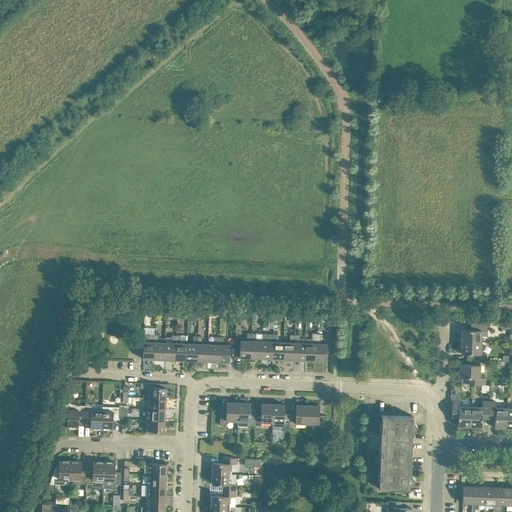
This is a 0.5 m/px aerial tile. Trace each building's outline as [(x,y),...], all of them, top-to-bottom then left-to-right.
[(252,314),(252,309),(236,308),(236,320),(242,320),(242,314),(252,314)] [(188,309),(187,320),(198,321),(198,309),(188,309)] [(461,329),(461,341),(481,342),(481,336),(487,336),(488,324),(471,323),(471,330),(461,329)] [(251,358),(251,333),(247,333),(247,340),(240,340),(239,357),(251,358)] [(261,358),(262,341),(256,341),(256,333),(251,333),(251,358),(261,358)] [(272,358),(273,334),(262,333),(262,341),(261,358),(272,358)] [(153,359),(154,334),(143,334),(142,358),(153,359)] [(164,359),(165,338),(159,338),(159,334),(154,334),(153,359),(164,359)] [(283,359),(284,342),(277,341),(278,334),(273,334),(272,358),(283,359)] [(294,359),(295,334),(290,334),(290,342),(284,342),(283,359),(294,359)] [(304,360),(305,339),(299,338),(299,335),(295,334),(294,359),(304,360)] [(175,360),(176,335),(171,335),(171,337),(166,337),(165,338),(164,359),(175,360)] [(187,335),(180,335),(176,335),(175,360),(186,360),(186,343),(187,335)] [(315,360),(316,335),(312,335),(312,339),(305,339),(304,360),(315,360)] [(321,335),(316,335),(315,360),(326,360),(327,343),(321,343),(321,335)] [(197,361),(197,336),(193,336),(192,343),(186,343),(186,360),(197,361)] [(207,361),(208,344),(202,344),(202,336),(197,336),(197,361),(207,361)] [(218,361),(219,337),(214,337),(214,344),(208,344),(207,361),(212,361),(212,363),(217,363),(218,361)] [(224,337),(219,337),(218,361),(229,362),(230,345),(223,344),(224,337)] [(481,353),(481,342),(461,341),(461,353),(470,354),(470,360),(486,361),(487,354),(481,353)] [(460,377),(462,377),(469,377),(469,384),(485,385),(486,374),(480,372),(480,365),(460,364),(460,377)] [(148,383),(147,398),(166,398),(166,387),(164,387),(164,384),(148,383)] [(451,394),(451,400),(452,400),(451,417),(458,417),(458,426),(470,426),(471,406),(459,406),(459,400),(457,400),(457,394),(451,394)] [(165,409),(166,398),(147,398),(147,409),(165,409)] [(85,418),(85,406),(79,405),(79,406),(66,402),(66,401),(60,419),(60,420),(61,421),(62,422),(63,422),(64,422),(65,422),(66,422),(66,421),(67,420),(67,428),(79,428),(79,418),(85,418)] [(488,418),(489,401),(482,401),(482,407),(471,406),(470,426),(482,427),(482,418),(488,418)] [(506,428),(507,408),(496,407),(496,401),(489,401),(488,418),(495,418),(494,427),(506,428)] [(237,421),(238,402),(226,402),(226,412),(220,411),(220,424),(226,424),(226,420),(237,421)] [(250,403),(238,402),(237,421),(237,425),(255,425),(255,413),(249,412),(250,403)] [(272,422),(273,404),(261,403),(261,413),(255,413),(255,425),(261,426),(261,422),(272,422)] [(289,427),(290,414),(284,414),(285,404),(273,404),(272,422),(272,427),(283,427),(283,431),(290,431),(290,427),(289,427)] [(307,423),(308,405),(296,404),(295,414),(290,414),(289,427),(290,427),(296,427),(296,423),(307,423)] [(319,405),(308,405),(307,423),(318,424),(318,428),(324,428),(325,415),(319,415),(319,405)] [(101,429),(102,410),(91,410),(91,406),(85,406),(85,418),(90,419),(90,428),(101,429)] [(113,411),(102,410),(101,429),(113,429),(113,419),(119,419),(119,407),(113,407),(113,411)] [(165,420),(165,409),(147,409),(147,419),(165,420)] [(406,476),(408,430),(413,430),(414,430),(415,429),(416,429),(416,428),(416,427),(417,426),(416,425),(416,424),(415,424),(415,423),(414,423),(413,423),(412,423),(412,415),(411,415),(411,416),(381,415),(381,416),(382,416),(379,487),(378,487),(378,488),(409,489),(409,491),(409,483),(411,483),(412,483),(413,483),(414,482),(414,481),(415,481),(415,480),(415,479),(414,478),(414,477),(413,477),(412,476),(406,476)] [(164,431),(165,420),(147,419),(146,430),(164,431)] [(213,463),(212,473),(230,474),(231,464),(237,464),(237,458),(223,457),(223,463),(213,463)] [(69,484),(70,460),(59,460),(58,467),(55,466),(49,484),(69,484)] [(81,461),(70,460),(69,484),(86,485),(86,483),(87,471),(81,470),(81,461)] [(103,480),(104,461),(93,461),(92,471),(87,471),(86,483),(92,484),(92,479),(103,480)] [(115,462),(104,461),(103,480),(114,480),(114,484),(120,485),(121,472),(115,472),(115,462)] [(148,463),(148,474),(166,475),(167,464),(148,463)] [(230,484),(230,474),(212,473),(212,484),(222,484),(222,490),(236,491),(236,485),(230,484)] [(166,486),(166,475),(148,474),(148,485),(166,486)] [(166,496),(166,486),(148,485),(147,496),(166,496)] [(473,503),(474,486),(463,486),(462,503),(472,503),(473,503)] [(478,509),(478,504),(484,504),(485,486),(474,486),(473,503),(472,503),(471,509),(475,509),(478,509)] [(495,504),(496,487),(485,486),(484,504),(493,504),(495,504)] [(500,511),(500,505),(506,505),(507,487),(496,487),(495,504),(493,504),(493,510),(497,510),(497,511),(500,511)] [(235,497),(236,491),(222,490),(222,496),(211,495),(211,506),(229,507),(230,496),(235,497)] [(165,507),(166,496),(147,496),(147,507),(165,507)] [(401,507),(402,502),(388,501),(387,507),(393,507),(393,511),(411,511),(412,508),(401,507)]
